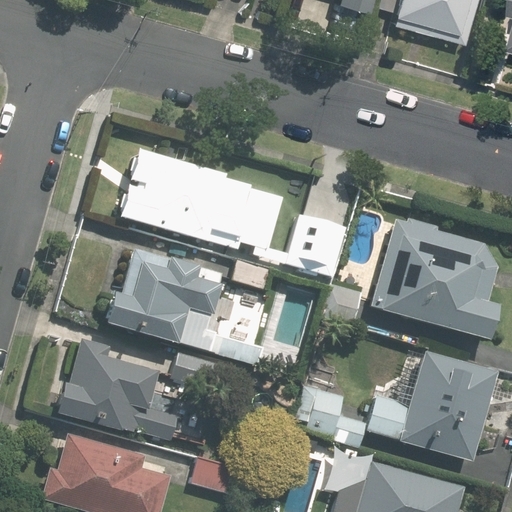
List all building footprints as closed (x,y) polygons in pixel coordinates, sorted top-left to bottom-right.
[(471,0),(404,0),(402,17),(466,29),(471,0)] [(221,177),(134,152),(114,221),(202,245),(203,242),(234,250),(245,210),(214,201),(221,177)] [(392,222),(367,310),(486,343),(495,309),(482,305),(492,271),(478,247),(392,222)] [(292,234),(281,268),(325,281),(337,242),(312,234),(311,240),(292,234)] [(216,276),(129,252),(117,295),(108,293),(99,328),(172,348),(173,345),(254,367),(258,350),(200,334),(205,317),(209,318),(217,288),(213,287),(216,276)] [(349,327),(358,294),(326,285),(317,319),(349,327)] [(107,349),(77,341),(64,388),(59,386),(51,416),(116,434),(117,431),(128,434),(129,432),(167,442),(174,418),(143,410),(153,374),(103,360),(107,349)] [(405,405),(372,396),(362,432),(395,442),(394,444),(466,465),(492,374),(420,353),(405,405)] [(174,354),(167,380),(210,391),(217,365),(174,354)] [(361,435),(364,425),(338,417),(344,399),(304,388),(294,421),(333,433),(329,444),(356,452),(361,435)] [(141,457),(63,436),(53,472),(45,470),(37,502),(73,511),(157,511),(167,479),(137,471),(141,457)] [(452,511),(459,489),(365,462),(365,465),(345,459),(330,511),(452,511)] [(231,469),(196,460),(189,485),(225,495),(231,469)]
